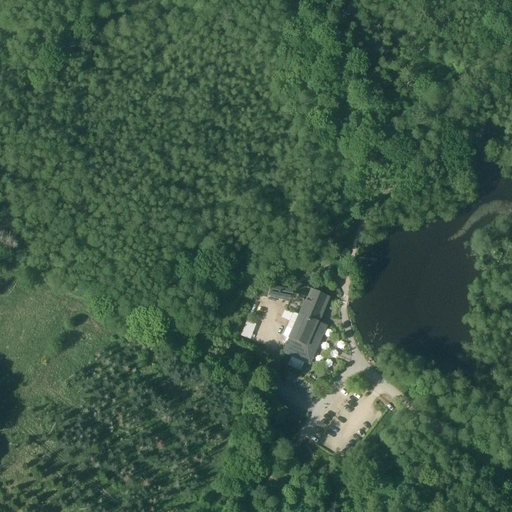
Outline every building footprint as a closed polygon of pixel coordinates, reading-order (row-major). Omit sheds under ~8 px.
[(267,297),(283,301),(286,293),(269,290),(267,297)] [(303,307),(299,315),(296,323),(289,338),(282,352),(305,363),(309,365),(310,364),(309,364),(315,350),(326,326),(316,322),(327,297),(310,290),(307,298),(303,307)] [(292,295),(286,293),(283,301),(289,303),(292,295)] [(303,307),(307,298),(292,295),(289,303),(285,311),(296,316),(297,314),(299,315),(303,307)] [(247,320),(241,336),(250,340),(256,324),(247,320)] [(283,336),(289,338),(296,323),(290,320),(283,336)]
